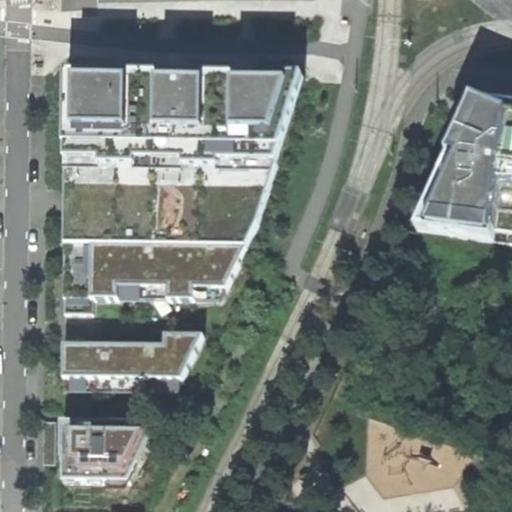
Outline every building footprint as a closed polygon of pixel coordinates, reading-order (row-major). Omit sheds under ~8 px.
[(316,80),(75,76),(76,161),(232,161),(287,162),(316,80)] [(511,110),(477,106),(419,235),(511,246),(511,110)] [(232,161),(76,161),(73,248),(256,252),(287,162),(232,161)] [(119,281),(176,283),(176,298),(198,299),(198,288),(231,289),(256,252),(73,248),(69,302),(119,300),(119,281)] [(172,339),(172,351),(77,351),(77,379),(186,379),(206,338),(172,339)] [(161,423),(66,423),(66,455),(66,490),(137,490),(161,423)]
